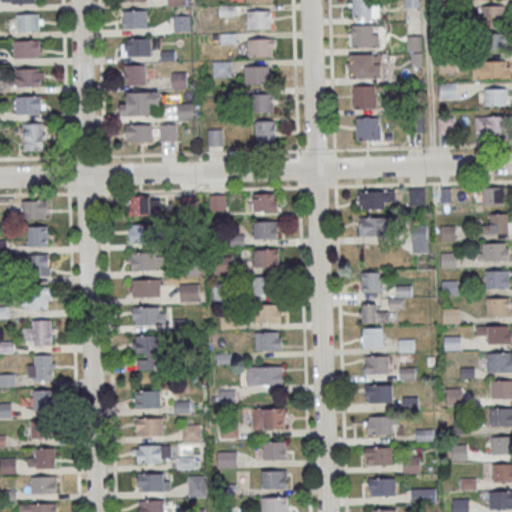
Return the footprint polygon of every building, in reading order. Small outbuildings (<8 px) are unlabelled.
[(350,0),(350,17),(378,17),(378,0),(369,0),(368,0),(350,0)] [(505,5),(506,22),(482,22),(482,5),(505,5)] [(147,10),(147,27),(124,28),(123,11),(147,10)] [(271,11),(272,28),(248,28),(248,11),(271,11)] [(40,12),(40,29),(17,30),(17,13),(40,12)] [(174,15),(174,31),(191,31),(191,15),(174,15)] [(350,47),(375,47),(375,24),(350,24),(350,47)] [(506,32),(506,49),(483,50),(482,33),(506,32)] [(151,38),(151,55),(128,56),(127,39),(151,38)] [(272,38),(272,55),(249,56),(248,39),(272,38)] [(36,39),(37,57),(14,57),(13,40),(36,39)] [(380,64),(374,64),(374,55),(349,55),(349,78),(380,78),(380,64)] [(213,77),(231,77),(231,60),(213,60),(213,77)] [(505,60),(505,77),(482,78),(482,61),(505,60)] [(145,64),(125,64),(125,84),(145,84),(145,64)] [(269,65),(269,82),(246,83),(245,66),(269,65)] [(39,68),(39,85),(16,86),(16,68),(39,68)] [(187,72),(172,72),(172,87),(187,87),(187,72)] [(353,108),(376,108),(376,85),(353,85),(353,108)] [(508,88),(509,105),(485,106),(485,89),(508,88)] [(121,114),(156,114),(156,91),(121,91),(121,114)] [(273,93),(273,110),(250,111),(249,94),(273,93)] [(39,95),(39,112),(16,113),(15,96),(39,95)] [(178,118),(193,118),(193,102),(178,102),(178,118)] [(508,134),(508,115),(474,115),(474,134),(508,134)] [(381,116),(356,116),(356,139),(381,139),(381,116)] [(438,131),(452,131),(452,118),(438,118),(438,131)] [(275,144),(275,120),(255,120),(255,144),(275,144)] [(43,150),(43,122),(23,122),(23,150),(43,150)] [(152,123),(152,141),(129,141),(128,124),(152,123)] [(177,140),(177,123),(159,123),(159,140),(177,140)] [(208,129),(208,146),(222,146),(222,129),(208,129)] [(505,186),(482,186),(482,205),(505,206),(505,186)] [(424,188),(410,188),(410,204),(424,204),(424,188)] [(359,191),(359,208),(395,208),(395,191),(359,191)] [(277,193),(252,193),(252,211),(277,211),(277,193)] [(224,195),(210,195),(210,209),(224,209),(224,195)] [(128,216),(160,216),(160,196),(128,196),(128,216)] [(21,218),(47,218),(47,199),(21,199),(21,218)] [(489,214),(489,233),(508,233),(508,214),(489,214)] [(359,217),(359,235),(392,235),(392,217),(359,217)] [(255,220),(255,238),(277,237),(277,220),(255,220)] [(153,241),(153,224),(129,224),(129,241),(153,241)] [(428,224),(411,224),(411,252),(428,252),(428,224)] [(441,226),(441,240),(456,239),(456,225),(441,226)] [(27,226),(27,246),(48,246),(48,226),(27,226)] [(483,243),(484,260),(506,260),(506,243),(483,243)] [(255,249),(255,266),(278,266),(277,248),(255,249)] [(441,252),(442,267),(456,266),(456,252),(441,252)] [(128,271),(156,271),(156,253),(128,253),(128,271)] [(49,275),(49,254),(21,254),(21,275),(49,275)] [(486,270),(486,287),(509,287),(509,270),(486,270)] [(362,272),(363,292),(381,291),(381,271),(362,272)] [(255,276),(256,294),(278,293),(278,276),(255,276)] [(161,279),(131,279),(131,297),(161,297),(161,279)] [(442,281),(443,295),(457,295),(457,280),(442,281)] [(180,301),(199,301),(199,284),(180,284),(180,301)] [(49,287),(24,287),(24,309),(49,309),(49,287)] [(488,298),(488,315),(511,315),(510,298),(488,298)] [(255,304),(255,321),(278,321),(278,304),(255,304)] [(388,312),(378,312),(378,304),(361,304),(361,322),(388,322),(388,312)] [(166,325),(166,307),(133,307),(133,325),(166,325)] [(444,308),(444,322),(459,322),(459,308),(444,308)] [(52,345),(51,319),(33,320),(33,329),(23,329),(23,346),(52,345)] [(488,325),(488,342),(511,342),(510,325),(488,325)] [(362,346),(383,346),(383,327),(362,327),(362,346)] [(256,332),(257,349),(279,349),(279,332),(256,332)] [(136,368),(164,368),(164,335),(136,335),(136,368)] [(445,335),(445,350),(461,350),(461,335),(445,335)] [(399,338),(399,352),(414,352),(414,337),(399,338)] [(11,342),(0,342),(0,350),(11,350),(11,342)] [(488,353),(489,370),(511,370),(511,353),(488,353)] [(53,380),(53,354),(29,354),(29,380),(53,380)] [(366,355),(367,373),(389,372),(389,355),(366,355)] [(260,366),(260,383),(283,383),(283,366),(260,366)] [(400,367),(400,379),(415,379),(415,367),(400,367)] [(461,367),(461,378),(476,377),(475,367),(461,367)] [(0,385),(12,386),(13,375),(1,374),(0,385)] [(511,380),(491,380),(492,398),(511,397),(511,380)] [(370,384),(370,401),(392,401),(392,384),(370,384)] [(447,388),(447,402),(462,402),(461,388),(447,388)] [(134,389),(134,407),(160,407),(160,389),(134,389)] [(53,409),(53,390),(33,390),(33,409),(53,409)] [(403,396),(404,410),(418,410),(418,396),(403,396)] [(11,416),(11,403),(1,403),(1,416),(11,416)] [(511,407),(491,407),(491,425),(511,424),(511,407)] [(262,408),(262,426),(285,425),(284,408),(262,408)] [(370,416),(370,433),(392,433),(392,415),(370,416)] [(136,435),(163,435),(163,417),(136,417),(136,435)] [(455,419),(456,433),(470,433),(470,419),(455,419)] [(57,437),(57,421),(30,421),(30,437),(57,437)] [(200,440),(200,424),(183,424),(183,440),(200,440)] [(511,437),(491,437),(492,454),(511,454),(511,437)] [(264,442),(264,459),(287,458),(286,441),(264,442)] [(170,444),(136,444),(137,462),(171,462),(170,444)] [(453,445),(453,459),(467,459),(467,445),(453,445)] [(369,447),(370,464),(392,464),(392,446),(369,447)] [(36,457),(28,457),(28,467),(55,467),(55,448),(36,448),(36,457)] [(236,466),(236,451),(218,451),(218,466),(236,466)] [(404,457),(404,471),(419,471),(418,456),(404,457)] [(16,473),(16,458),(0,458),(0,470),(0,473),(16,473)] [(178,468),(196,468),(196,458),(178,458),(178,468)] [(511,464),(493,464),(494,481),(511,481),(511,464)] [(262,470),(263,487),(288,487),(288,475),(285,475),(285,470),(262,470)] [(137,473),(137,490),(169,490),(169,473),(137,473)] [(30,493),(56,493),(56,475),(30,475),(30,493)] [(188,475),(188,496),(206,496),(206,475),(188,475)] [(373,478),(374,495),(396,495),(396,478),(373,478)] [(473,488),(473,478),(460,478),(460,488),(473,488)] [(412,488),(412,503),(436,502),(436,488),(412,488)] [(511,490),(490,491),(490,508),(511,508),(511,490)] [(262,498),(262,511),(288,511),(288,503),(285,503),(285,498),(262,498)] [(453,499),(453,511),(469,511),(469,498),(453,499)] [(162,511),(163,499),(139,499),(138,511),(162,511)] [(57,511),(57,503),(19,503),(19,511),(57,511)]
